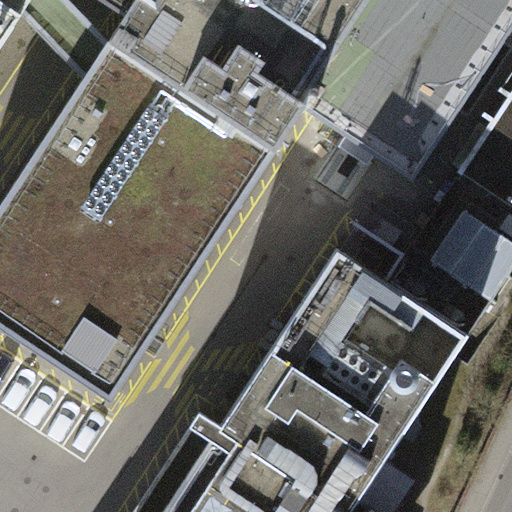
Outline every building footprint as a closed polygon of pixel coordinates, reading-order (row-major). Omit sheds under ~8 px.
[(0,0),(0,28),(17,0),(0,0)] [(140,0),(111,45),(274,148),(371,0),(140,0)] [(0,326),(114,401),(274,148),(111,45),(0,213),(0,326)] [(511,96),(465,177),(511,204),(511,96)] [(511,225),(463,198),(424,262),(491,304),(511,269),(511,225)] [(347,254),(247,420),(386,503),(486,337),(347,254)] [(365,511),(208,416),(148,511),(365,511)]
